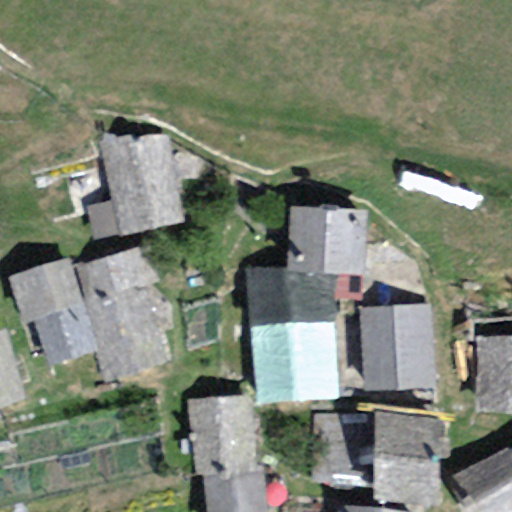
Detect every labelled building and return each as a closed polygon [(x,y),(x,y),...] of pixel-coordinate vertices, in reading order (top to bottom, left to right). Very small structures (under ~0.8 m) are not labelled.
[(162,137),(101,151),(120,233),(181,219),(162,137)] [(363,214),(294,210),(290,266),(360,270),(363,214)] [(145,250),(77,269),(105,377),(164,362),(143,283),(153,281),(145,250)] [(67,264),(12,281),(25,323),(34,320),(49,364),(94,350),(67,264)] [(327,270),(251,275),(258,400),(334,396),(327,270)] [(427,309),(363,311),(366,388),(430,386),(427,309)] [(3,335),(0,335),(0,404),(21,398),(3,335)] [(511,339),(481,340),(480,409),(511,409),(511,339)] [(247,400),(190,406),(197,475),(204,474),(254,469),(247,400)] [(436,423),(317,418),(314,480),(436,501),(436,423)] [(511,511),(511,451),(509,453),(507,450),(451,481),(468,511),(511,511)] [(254,469),(204,474),(207,511),(265,511),(261,469),(254,469)]
